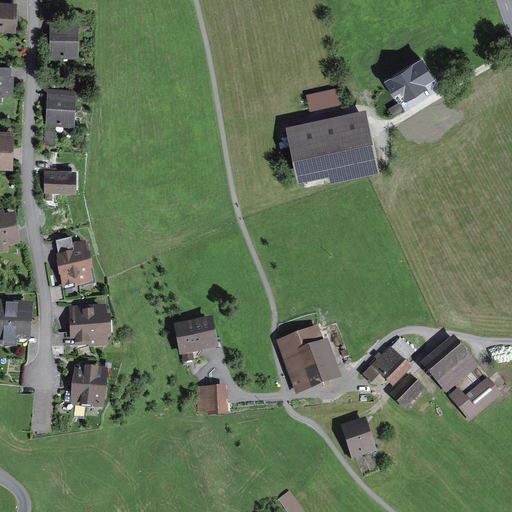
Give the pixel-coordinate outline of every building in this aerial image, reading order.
[(14,2),(0,1),(0,27),(14,27),(14,2)] [(52,16),(52,53),(76,53),(76,16),(52,16)] [(0,98),(1,99),(2,92),(12,92),(13,73),(10,73),(10,65),(0,64),(0,98)] [(417,71),(390,88),(405,109),(431,92),(417,71)] [(73,91),(50,90),(49,121),(72,122),(73,91)] [(369,105),(290,123),(303,180),(382,162),(369,105)] [(0,130),(0,163),(10,164),(10,130),(0,130)] [(75,169),(47,168),(47,188),(74,189),(75,169)] [(2,212),(0,212),(0,251),(7,250),(6,243),(17,241),(14,214),(2,216),(2,212)] [(57,242),(67,285),(91,280),(89,268),(92,267),(89,252),(85,253),(83,243),(71,245),(70,240),(57,242)] [(2,302),(0,333),(0,341),(13,342),(13,336),(28,337),(30,304),(2,302)] [(72,308),(73,335),(78,335),(78,344),(105,343),(105,333),(109,332),(108,315),(104,315),(104,307),(72,308)] [(177,326),(182,350),(215,343),(210,319),(177,326)] [(316,329),(281,341),(298,389),(337,375),(325,341),(321,342),(316,329)] [(380,362),(396,380),(414,364),(398,347),(380,362)] [(438,372),(450,387),(480,363),(467,348),(438,372)] [(77,367),(74,401),(101,404),(104,369),(77,367)] [(409,404),(427,384),(419,376),(400,396),(409,404)] [(473,413),(502,390),(492,379),(463,402),(473,413)] [(227,410),(225,386),(198,388),(200,408),(209,407),(209,411),(227,410)] [(345,427),(354,454),(374,447),(365,420),(345,427)] [(304,511),(289,491),(278,499),(287,511),(304,511)]
